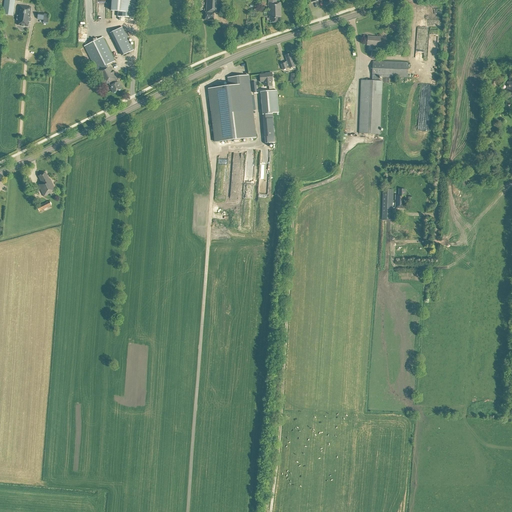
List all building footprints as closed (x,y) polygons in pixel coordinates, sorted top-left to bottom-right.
[(134,0),(112,0),(112,12),(118,12),(118,17),(133,18),(134,0)] [(218,13),(218,0),(207,0),(206,13),(205,12),(204,20),(213,20),(214,13),(218,13)] [(269,17),(269,19),(267,19),(267,21),(270,21),(270,23),(280,23),(280,17),(281,17),(281,3),(277,3),(276,0),(268,0),(269,17)] [(4,1),(3,12),(13,13),(15,3),(4,1)] [(30,17),(31,7),(19,6),(18,16),(17,16),(16,20),(18,21),(17,26),(28,27),(29,22),(30,22),(31,18),(30,17)] [(48,25),(48,18),(43,18),(44,14),(38,13),(37,19),(43,20),(43,24),(48,25)] [(87,40),(87,22),(83,22),(83,33),(79,33),(79,40),(87,40)] [(133,50),(122,28),(111,33),(122,56),(133,50)] [(386,45),(380,44),(381,38),(368,37),(367,45),(373,46),(373,50),(376,50),(376,46),(380,46),(380,51),(385,51),(386,45)] [(104,86),(108,84),(110,86),(113,93),(121,89),(118,82),(116,80),(117,79),(110,65),(109,64),(114,62),(102,38),(84,47),(97,72),(104,86)] [(290,54),(285,56),(287,63),(281,65),(283,70),(289,68),(289,69),(295,66),(294,62),(293,63),(290,54)] [(85,66),(80,57),(76,59),(80,69),(85,66)] [(361,81),(359,120),(359,134),(380,135),(382,82),(379,81),(379,77),(408,78),(408,63),(373,61),(372,81),(361,81)] [(272,81),(271,73),(267,73),(267,74),(260,75),(260,82),(263,82),(264,87),(272,87),(272,81)] [(256,138),(249,75),(227,78),(228,86),(208,89),(214,143),(256,138)] [(272,114),(279,113),(277,91),(260,92),(264,137),(274,137),(272,114)] [(42,184),(38,185),(44,197),(56,191),(50,180),(49,180),(46,173),(38,177),(42,184)] [(404,208),(404,199),(405,199),(405,190),(399,189),(399,195),(395,195),(395,207),(404,208)] [(383,190),(382,220),(390,220),(391,191),(383,190)] [(37,207),(39,212),(51,206),(49,201),(37,207)]
